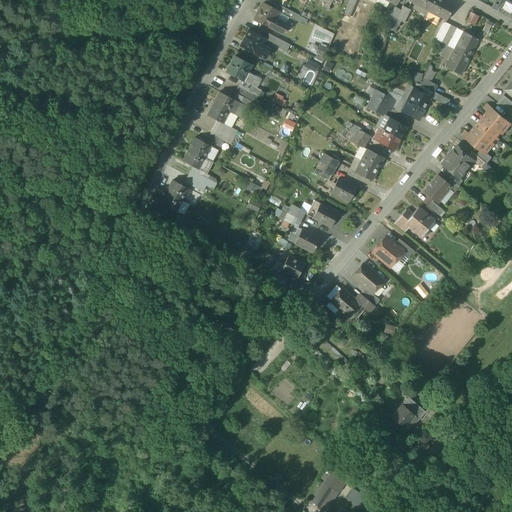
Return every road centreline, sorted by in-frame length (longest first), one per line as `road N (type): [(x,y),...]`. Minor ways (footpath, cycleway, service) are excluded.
road 1 (residential): [(511,53),(201,424)]
road 2 (residential): [(247,0),(139,210)]
road 3 (track): [(139,210),(303,307)]
